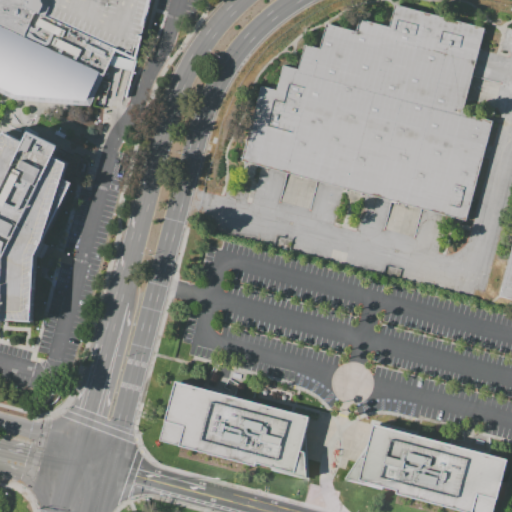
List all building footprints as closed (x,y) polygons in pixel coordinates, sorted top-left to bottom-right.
[(0,0),(0,91),(19,101),(94,107),(116,51),(21,7),(23,0),(0,0)] [(25,0),(155,0),(141,63),(24,5),(25,0)] [(468,216),(489,120),(463,114),(482,25),(393,6),(388,26),(357,19),(355,31),(324,24),(319,48),(303,44),(297,69),(281,65),(276,90),(258,86),(241,167),(468,216)] [(0,327),(0,146),(7,132),(35,145),(39,134),(68,148),(62,158),(76,165),(49,246),(41,259),(41,328),(0,327)] [(511,254),(502,299),(511,301),(511,254)] [(165,440),(178,380),(317,420),(307,481),(165,440)] [(374,425),(507,462),(493,511),(466,511),(344,479),(359,458),(362,458),(365,458),(374,425)]
